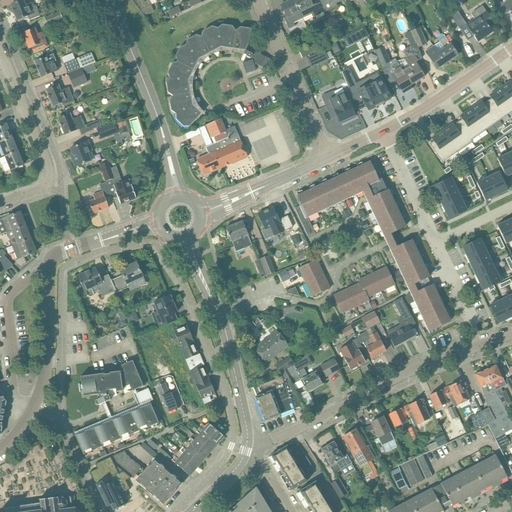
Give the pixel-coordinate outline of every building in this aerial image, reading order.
[(18,20),(28,16),(30,19),(39,15),(36,7),(33,6),(31,6),(30,4),(25,6),(22,0),(11,4),(18,20)] [(136,0),(138,5),(139,5),(142,10),(151,5),(149,0),(136,0)] [(288,29),(295,26),(293,23),(302,19),(293,0),(291,0),(280,5),(285,17),(283,18),(288,29)] [(309,0),(293,0),(302,19),(311,14),(313,18),(325,12),(320,1),(312,4),(309,0)] [(320,0),(320,1),(325,12),(337,6),(335,3),(341,0),(320,0)] [(511,0),(508,0),(503,3),(511,16),(511,0)] [(488,26),(493,22),(482,5),(472,13),(471,15),(474,19),(466,25),(457,10),(451,15),(462,31),(468,28),(477,42),(492,32),(488,26)] [(447,18),(443,8),(437,11),(441,20),(447,18)] [(59,12),(45,18),(48,25),(62,19),(59,12)] [(169,78),(166,83),(168,93),(172,96),(169,101),(171,111),(175,114),(176,114),(176,120),(183,127),(188,127),(189,127),(202,114),(203,112),(201,110),(199,107),(197,105),(196,102),(195,100),(194,97),(193,94),(192,91),(192,88),(192,85),(192,82),(193,79),(194,75),(195,72),(197,70),(198,67),(200,64),(202,62),(204,60),(206,58),(208,56),(211,55),(213,54),(216,53),(219,52),(221,51),(238,52),(243,54),(245,51),(252,37),(254,33),(250,29),(240,27),(235,31),(232,26),(222,25),(217,28),(212,27),(203,31),(201,37),(196,35),(187,40),(185,45),(185,46),(180,47),(175,57),(177,62),(172,64),(167,73),(169,78)] [(47,47),(45,42),(41,32),(36,34),(34,28),(23,33),(29,49),(31,48),(33,52),(47,47)] [(362,28),(342,40),(346,47),(367,37),(362,28)] [(411,32),(416,44),(418,48),(426,44),(419,28),(411,32)] [(411,47),(416,44),(411,32),(405,34),(411,47)] [(439,41),(440,42),(425,52),(437,69),(458,55),(452,47),(451,44),(450,45),(445,37),(439,41)] [(76,42),(76,43),(77,44),(77,45),(78,46),(79,46),(79,47),(80,47),(81,47),(82,47),(83,46),(84,46),(84,45),(85,45),(85,44),(85,43),(85,42),(85,41),(85,40),(84,39),(83,38),(82,38),(81,38),(80,38),(79,38),(78,39),(77,39),(77,40),(77,41),(76,42)] [(265,51),(262,41),(252,44),(255,54),(265,51)] [(335,42),(330,45),(334,54),(340,52),(335,42)] [(303,59),(313,53),(318,50),(315,44),(299,52),(303,59)] [(383,45),(375,49),(374,49),(380,64),(389,60),(383,45)] [(323,51),(307,58),(311,67),(327,59),(323,51)] [(57,71),(53,61),(55,60),(53,54),(35,62),(41,77),(57,71)] [(408,64),(401,68),(411,85),(424,77),(418,67),(415,62),(417,61),(414,54),(405,59),(408,64)] [(256,64),(266,69),(270,60),(270,59),(261,55),(256,64)] [(68,73),(79,69),(75,59),(64,64),(68,73)] [(252,60),(242,64),(246,74),(256,70),(252,60)] [(390,72),(404,94),(413,88),(411,85),(401,68),(397,61),(392,64),(395,69),(390,72)] [(348,68),(341,71),(358,111),(366,107),(368,110),(375,106),(375,108),(384,103),(391,99),(377,72),(356,83),(348,68)] [(81,69),(68,74),(74,88),(87,83),(81,69)] [(511,83),(510,81),(500,88),(511,105),(511,83)] [(63,105),(73,101),(68,88),(60,92),(58,86),(56,86),(46,90),(53,106),(61,102),(63,105)] [(333,92),(322,97),(332,119),(337,116),(340,122),(346,119),(347,122),(355,118),(354,116),(354,115),(344,93),(342,88),(333,92)] [(511,105),(500,88),(490,95),(492,98),(487,102),(500,120),(511,111),(511,105)] [(487,102),(483,105),(481,101),(470,109),(485,130),(500,120),(487,102)] [(460,116),(462,119),(458,122),(472,142),(471,140),(485,130),(470,109),(460,116)] [(69,114),(67,115),(58,119),(65,135),(80,128),(76,118),(72,120),(69,114)] [(212,138),(226,132),(220,119),(207,125),(212,138)] [(99,120),(89,124),(92,130),(101,126),(99,120)] [(125,120),(115,124),(118,133),(119,135),(128,132),(129,131),(125,120)] [(472,142),(458,122),(453,125),(452,124),(442,131),(457,153),(472,142)] [(97,129),(100,139),(118,133),(115,124),(115,123),(97,129)] [(0,142),(12,138),(6,124),(0,126),(0,142)] [(442,163),(457,153),(442,131),(432,138),(434,141),(429,145),(442,163)] [(213,153),(220,168),(247,157),(237,134),(205,147),(207,151),(209,155),(213,153)] [(12,138),(0,142),(0,158),(18,151),(12,138)] [(72,159),(75,167),(77,166),(90,161),(87,153),(91,151),(87,141),(80,145),(70,148),(74,158),(72,159)] [(23,165),(18,151),(0,158),(0,160),(3,169),(8,167),(12,175),(18,172),(16,168),(23,165)] [(207,151),(208,155),(196,160),(203,176),(220,168),(213,153),(209,155),(207,151)] [(497,159),(506,177),(511,174),(511,162),(508,154),(497,159)] [(366,187),(378,181),(370,162),(357,168),(366,187)] [(100,165),(102,170),(106,182),(111,180),(113,179),(108,163),(100,165)] [(256,166),(231,175),(233,181),(258,172),(256,166)] [(366,187),(357,168),(345,173),(354,193),(366,187)] [(488,178),(497,196),(508,191),(499,172),(488,178)] [(345,173),(333,179),(342,198),(354,193),(345,173)] [(136,198),(133,191),(138,189),(134,178),(129,180),(123,182),(121,176),(113,179),(111,180),(120,204),(136,198)] [(451,178),(433,187),(438,198),(456,189),(451,178)] [(477,183),(485,201),(497,196),(488,178),(477,183)] [(330,204),(342,198),(333,179),(321,185),(330,204)] [(366,187),(371,198),(386,191),(381,179),(378,181),(366,187)] [(106,182),(99,185),(102,192),(93,196),(94,200),(88,202),(93,214),(109,208),(105,198),(111,196),(106,182)] [(321,185),(309,190),(318,210),(330,204),(321,185)] [(456,189),(438,198),(443,208),(461,199),(456,189)] [(306,215),(318,210),(309,190),(297,196),(299,199),(301,205),(294,208),(308,237),(315,233),(307,218),(306,215)] [(375,211),(394,202),(388,190),(386,191),(371,198),(369,199),(375,211)] [(461,199),(443,208),(448,219),(466,210),(461,199)] [(375,211),(380,223),(390,219),(400,215),(394,202),(375,211)] [(272,208),(258,215),(265,230),(261,231),(265,240),(274,236),(293,228),(287,216),(278,221),(272,208)] [(2,220),(0,220),(0,233),(1,235),(6,232),(25,225),(20,212),(9,216),(2,219),(1,219),(2,220)] [(400,215),(390,219),(380,223),(386,236),(392,234),(392,233),(405,227),(400,215)] [(248,235),(246,231),(242,221),(226,228),(229,236),(227,237),(230,242),(231,241),(231,242),(232,242),(235,251),(244,247),(244,249),(252,246),(248,235)] [(511,228),(508,221),(497,226),(506,244),(511,241),(511,228)] [(11,246),(12,246),(31,239),(25,225),(6,232),(9,239),(10,238),(12,245),(11,246)] [(389,242),(392,247),(398,261),(418,252),(412,240),(398,247),(398,246),(395,240),(392,234),(386,236),(389,242)] [(31,239),(12,246),(17,260),(36,252),(31,239)] [(480,239),(462,248),(467,259),(486,250),(480,239)] [(312,253),(309,248),(297,255),(300,260),(312,253)] [(0,264),(6,271),(13,265),(4,256),(6,254),(2,250),(0,250),(0,264)] [(490,260),(486,250),(467,259),(472,269),(490,260)] [(404,274),(414,269),(423,265),(418,252),(398,261),(404,274)] [(275,272),(268,257),(260,260),(267,276),(275,272)] [(299,269),(305,283),(323,274),(317,260),(299,269)] [(490,260),(472,269),(477,280),(495,271),(490,260)] [(122,275),(111,280),(110,280),(116,292),(116,294),(129,288),(127,284),(135,280),(137,286),(139,287),(140,288),(142,288),(144,287),(145,286),(146,285),(147,284),(147,282),(146,280),(144,276),(142,277),(136,264),(120,271),(122,275)] [(429,277),(423,265),(414,269),(404,274),(410,286),(427,278),(429,277)] [(394,285),(386,267),(372,274),(380,292),(394,285)] [(102,298),(116,292),(110,280),(111,280),(109,275),(101,279),(96,268),(78,277),(85,292),(87,296),(89,297),(90,298),(92,298),(94,297),(94,295),(94,294),(99,291),(102,298)] [(287,270),(278,274),(278,276),(281,282),(283,281),(290,277),(287,270)] [(482,290),(488,287),(493,285),(501,281),(495,271),(477,280),(482,290)] [(330,288),(323,274),(305,283),(312,297),(330,288)] [(380,292),(372,274),(358,281),(359,283),(366,298),(367,298),(380,292)] [(431,286),(427,278),(410,286),(414,294),(431,286)] [(366,298),(359,283),(346,289),(355,307),(369,301),(367,298),(366,298)] [(419,306),(439,297),(433,285),(431,286),(414,294),(419,306)] [(355,307),(346,289),(333,295),(333,296),(342,314),(355,307)] [(500,300),(509,319),(511,317),(511,298),(511,295),(500,300)] [(177,320),(174,313),(177,312),(174,304),(172,297),(171,298),(170,296),(154,303),(158,312),(152,314),(158,327),(177,320)] [(425,318),(435,314),(444,309),(439,297),(419,306),(425,318)] [(393,302),(401,318),(410,314),(401,298),(393,302)] [(509,319),(500,300),(490,305),(498,324),(505,321),(509,319)] [(444,309),(435,314),(425,318),(431,331),(450,322),(444,309)] [(134,311),(126,315),(130,324),(138,321),(134,311)] [(367,329),(379,323),(380,322),(375,312),(360,319),(350,325),(352,329),(364,322),(367,329)] [(124,319),(118,322),(120,328),(127,326),(124,319)] [(275,324),(271,319),(264,324),(268,329),(275,324)] [(410,327),(406,321),(399,325),(387,332),(395,346),(414,336),(410,327)] [(187,326),(174,332),(179,346),(180,345),(186,360),(185,360),(187,365),(191,364),(189,358),(198,355),(192,340),(193,340),(187,326)] [(350,326),(350,327),(342,331),(345,336),(353,332),(350,326)] [(288,346),(277,331),(254,349),(266,363),(288,346)] [(386,351),(376,332),(369,336),(366,331),(357,337),(361,344),(363,343),(371,359),(386,351)] [(351,343),(339,350),(344,358),(343,358),(345,361),(350,370),(365,362),(360,353),(359,351),(362,349),(363,349),(357,338),(356,339),(350,342),(351,343)] [(280,373),(284,370),(283,370),(286,369),(293,364),(289,357),(275,366),(280,373)] [(334,359),(320,366),(326,377),(339,370),(334,359)] [(116,392),(123,391),(122,388),(129,385),(132,391),(143,386),(132,361),(121,365),(123,371),(120,373),(120,372),(109,373),(109,374),(104,375),(104,374),(80,377),(81,384),(78,384),(79,393),(82,392),(83,397),(98,395),(100,399),(96,400),(95,401),(95,402),(95,403),(95,404),(96,405),(97,405),(98,405),(110,400),(108,395),(108,392),(108,390),(115,389),(116,392)] [(300,361),(286,369),(283,370),(284,370),(286,375),(292,386),(293,389),(302,384),(307,393),(322,385),(316,372),(308,377),(300,361)] [(190,371),(196,385),(201,399),(215,394),(209,380),(208,380),(203,366),(194,369),(191,364),(187,365),(190,371)] [(485,370),(489,376),(500,402),(508,398),(504,391),(507,389),(496,365),(485,370)] [(511,425),(506,413),(500,402),(489,376),(485,370),(475,375),(484,395),(484,401),(485,402),(487,402),(489,408),(481,411),(488,425),(496,440),(503,436),(511,431),(511,425)] [(255,398),(256,401),(268,396),(281,391),(292,386),(286,375),(253,388),(257,397),(255,398)] [(153,388),(156,387),(163,404),(167,413),(179,408),(176,399),(173,393),(169,394),(165,383),(163,384),(161,379),(151,383),(153,388)] [(460,381),(445,388),(451,402),(454,408),(469,400),(467,395),(460,381)] [(298,397),(293,389),(292,386),(281,391),(289,411),(301,406),(298,397)] [(99,422),(82,429),(82,430),(87,428),(88,430),(84,432),(85,433),(77,437),(77,435),(75,436),(83,455),(85,454),(83,451),(90,448),(92,451),(103,446),(101,443),(109,440),(110,443),(121,439),(120,435),(127,432),(129,436),(140,431),(138,427),(146,424),(147,428),(158,423),(149,402),(153,400),(148,388),(133,395),(138,406),(139,406),(140,408),(139,409),(140,410),(132,413),(132,412),(121,416),(121,418),(114,421),(112,417),(113,417),(113,416),(105,420),(110,418),(111,421),(107,422),(108,424),(100,427),(99,423),(99,422)] [(445,388),(429,395),(436,409),(447,404),(451,402),(445,388)] [(289,411),(281,391),(268,396),(277,416),(289,411)] [(264,421),(277,416),(268,396),(256,401),(264,421)] [(420,400),(405,407),(409,417),(414,427),(430,420),(427,413),(420,400)] [(405,407),(389,414),(396,428),(407,423),(405,419),(409,417),(405,407)] [(452,420),(458,418),(453,407),(447,409),(452,420)] [(488,425),(481,411),(466,418),(472,432),(488,425)] [(372,425),(364,429),(366,433),(374,430),(382,446),(394,440),(383,417),(371,423),(372,425)] [(198,429),(217,445),(223,437),(209,424),(206,427),(202,424),(198,429)] [(413,440),(418,437),(414,427),(408,430),(413,440)] [(210,452),(217,445),(198,429),(196,431),(200,435),(195,440),(210,452)] [(357,429),(350,433),(367,463),(374,459),(357,429)] [(372,479),(375,478),(372,472),(367,463),(350,433),(342,437),(364,477),(369,474),(372,479)] [(438,448),(447,444),(442,433),(433,437),(438,448)] [(508,447),(503,436),(496,440),(500,449),(501,450),(508,447)] [(203,460),(210,452),(195,440),(194,441),(191,438),(187,442),(191,445),(188,448),(203,460)] [(157,447),(150,440),(148,443),(155,450),(157,447)] [(327,446),(321,450),(327,459),(324,461),(328,467),(329,467),(333,474),(340,470),(341,470),(351,464),(352,463),(347,455),(343,458),(333,443),(332,443),(327,446)] [(145,444),(143,447),(161,463),(164,460),(145,444)] [(289,492),(297,487),(308,481),(287,446),(281,450),(273,452),(273,454),(268,458),(277,473),(280,471),(283,475),(280,477),(289,492)] [(196,468),(203,460),(188,448),(186,451),(183,448),(179,451),(183,454),(182,456),(196,468)] [(157,452),(168,461),(171,458),(160,449),(157,452)] [(125,450),(112,456),(116,462),(123,469),(132,476),(132,477),(131,478),(133,479),(140,485),(146,490),(152,496),(163,506),(177,490),(183,483),(154,458),(148,465),(144,470),(142,469),(143,468),(139,464),(138,465),(134,460),(133,461),(130,457),(129,457),(126,452),(125,450)] [(432,476),(422,455),(416,458),(425,479),(432,476)] [(507,477),(495,455),(436,487),(446,506),(451,504),(452,506),(459,502),(460,505),(465,502),(463,500),(469,497),(471,499),(480,495),(478,492),(491,485),(492,488),(501,483),(500,480),(507,477)] [(98,468),(90,471),(107,506),(111,505),(113,510),(126,504),(121,493),(131,489),(127,482),(133,479),(131,478),(132,477),(115,463),(111,456),(96,463),(98,468)] [(171,461),(182,470),(190,476),(196,468),(182,456),(178,460),(175,457),(171,461)] [(422,481),(413,459),(400,465),(410,486),(422,481)] [(315,461),(307,465),(312,477),(320,473),(315,461)] [(399,490),(407,487),(406,486),(400,472),(399,469),(390,473),(398,490),(399,490)] [(333,511),(315,482),(297,494),(306,509),(309,507),(311,511),(309,511),(333,511)] [(339,482),(331,486),(340,500),(347,496),(339,482)] [(264,511),(268,509),(261,496),(256,487),(252,491),(251,492),(248,495),(237,505),(230,511),(228,511),(264,511)] [(387,511),(440,511),(443,511),(442,509),(446,506),(436,487),(387,511)] [(395,490),(387,495),(389,498),(397,494),(395,490)] [(5,509),(5,507),(4,507),(4,511),(82,511),(80,511),(75,509),(76,506),(75,506),(74,496),(62,498),(63,496),(62,496),(61,497),(41,500),(39,499),(39,500),(40,501),(40,504),(5,509)]
